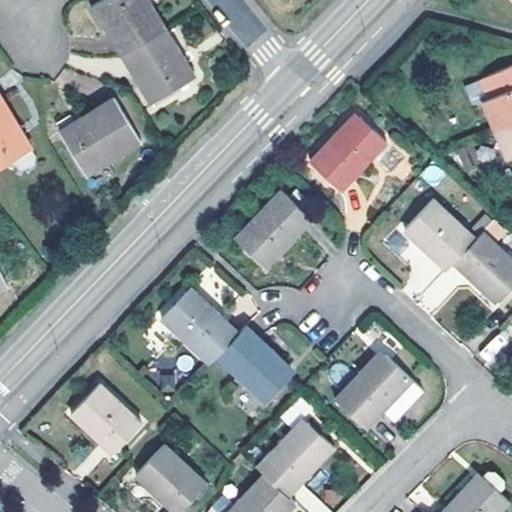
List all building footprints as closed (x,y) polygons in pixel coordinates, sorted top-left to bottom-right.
[(97,0),(91,4),(120,53),(163,28),(146,0),(97,0)] [(192,77),(163,28),(120,53),(149,102),(192,77)] [(495,128),(511,120),(511,64),(481,77),(489,97),(483,100),(495,128)] [(0,96),(0,165),(30,148),(0,96)] [(113,97),(58,131),(84,174),(139,140),(113,97)] [(308,159),(338,187),(383,139),(359,116),(337,139),(332,134),(308,159)] [(511,120),(495,128),(507,158),(511,155),(511,120)] [(263,266),(310,216),(280,188),(254,216),(258,219),(237,242),(263,266)] [(431,197),(408,221),(420,233),(414,240),(444,269),(452,261),(475,238),(431,197)] [(402,228),(414,240),(420,233),(408,221),(402,228)] [(488,283),(500,295),(511,282),(511,259),(482,230),(475,238),(452,261),(482,289),(488,283)] [(488,283),(482,289),(494,301),(500,295),(488,283)] [(215,356),(238,331),(211,307),(207,311),(184,290),(160,317),(209,363),(215,356)] [(238,331),(215,356),(264,401),(288,375),(266,354),(271,349),(244,325),(238,331)] [(422,389),(384,353),(363,375),(359,371),(332,398),(363,426),(380,409),(392,420),(422,389)] [(98,382),(73,406),(87,419),(82,424),(111,452),(140,421),(98,382)] [(68,412),(82,424),(87,419),(73,406),(68,412)] [(263,471),(286,493),(332,445),(307,421),(286,443),(281,438),(256,464),(263,471)] [(162,442),(139,467),(151,479),(146,485),(175,511),(177,511),(205,482),(162,442)] [(133,473),(146,485),(151,479),(139,467),(133,473)] [(286,493),(263,471),(237,499),(242,503),(233,511),(282,511),(294,501),(286,493)] [(487,472),(482,476),(461,498),(456,493),(439,511),(496,511),(508,500),(500,493),(503,489),(503,480),(495,472),(487,472)] [(306,511),(327,511),(308,484),(294,494),(306,511)]
